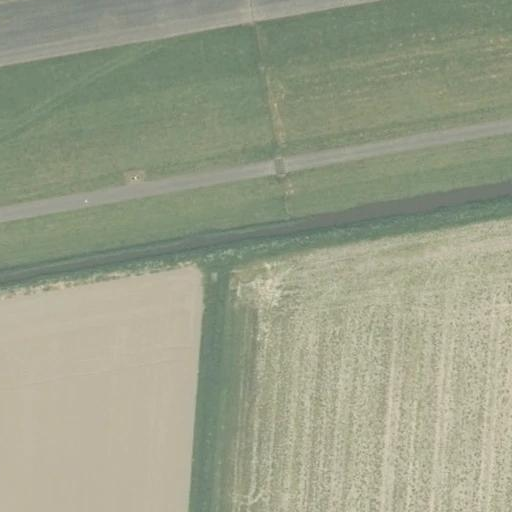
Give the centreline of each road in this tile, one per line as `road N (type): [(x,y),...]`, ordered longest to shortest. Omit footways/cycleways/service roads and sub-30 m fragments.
road 1 (track): [(0,60),(336,0)]
road 2 (track): [(0,130),(171,29)]
